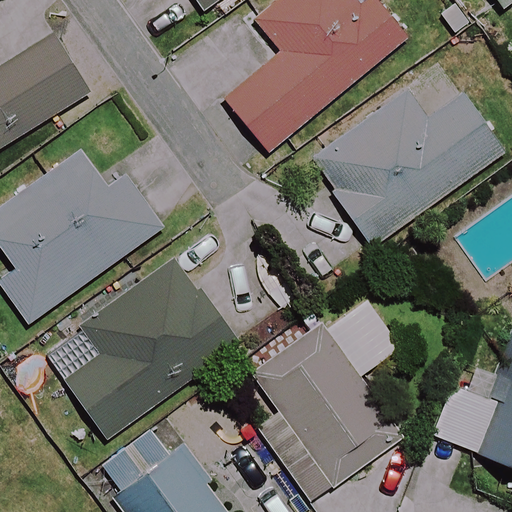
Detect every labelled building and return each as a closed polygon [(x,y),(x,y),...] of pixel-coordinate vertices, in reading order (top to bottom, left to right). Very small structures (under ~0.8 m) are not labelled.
[(194,0),(202,11),(216,0),(194,0)] [(399,42),(364,0),(264,0),(243,18),(274,56),(216,104),(259,157),(399,42)] [(511,0),(492,0),(500,9),(511,0)] [(0,147),(83,96),(47,38),(0,67),(0,147)] [(498,155),(454,94),(421,118),(404,95),(305,168),(367,251),(498,155)] [(156,232),(141,210),(117,176),(105,185),(82,152),(32,186),(0,208),(0,251),(13,269),(0,278),(0,291),(23,324),(156,232)] [(232,347),(168,257),(77,322),(101,355),(62,382),(102,440),(232,347)] [(399,349),(364,297),(253,372),(305,448),(280,465),(306,504),(400,440),(357,377),(399,349)] [(511,374),(499,406),(451,386),(430,436),(511,469),(511,374)] [(221,511),(159,422),(95,467),(126,511),(221,511)]
